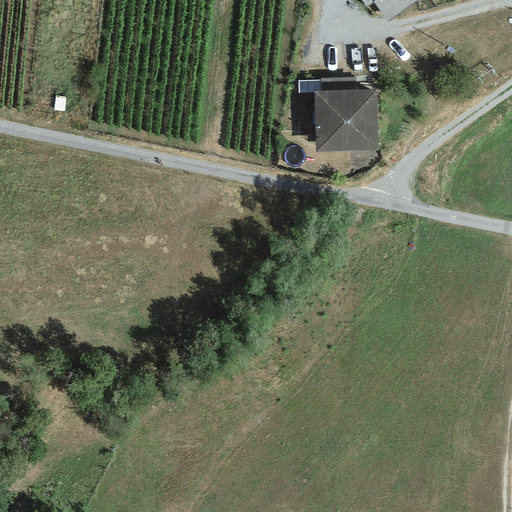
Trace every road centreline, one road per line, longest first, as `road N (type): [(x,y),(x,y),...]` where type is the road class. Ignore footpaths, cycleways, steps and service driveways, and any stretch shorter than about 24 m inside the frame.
road 1 (unclassified): [(0,127),(380,197)]
road 2 (track): [(501,0),(432,23),(353,32),(326,51),(303,80),(287,181)]
road 3 (unclassified): [(511,91),(440,137),(380,197)]
road 4 (unclassified): [(380,197),(511,224)]
